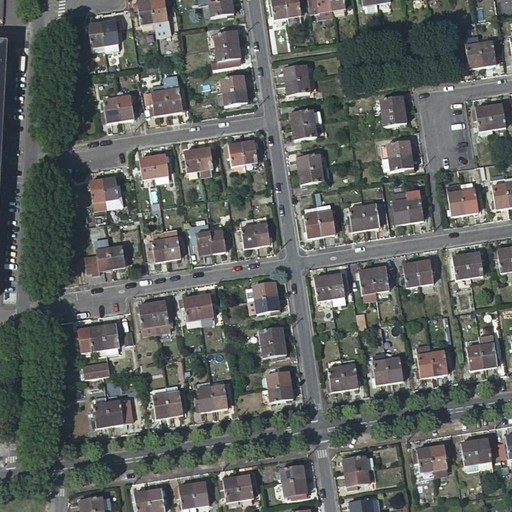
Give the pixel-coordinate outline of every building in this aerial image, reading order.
[(287,21),(284,0),(271,0),(270,0),(273,23),(287,21)] [(298,0),(284,0),(287,21),(301,18),(298,0)] [(318,16),(332,13),(330,0),(306,0),(309,17),(318,16)] [(330,0),(332,13),(333,13),(344,12),(346,11),(344,0),(330,0)] [(362,0),(365,15),(377,14),(376,7),(375,0),(362,0)] [(163,1),(150,3),(154,26),(166,24),(167,24),(165,13),(164,8),(168,8),(167,4),(164,5),(163,1)] [(154,26),(150,3),(136,6),(140,29),(141,28),(154,26)] [(231,3),(208,7),(210,20),(233,17),(231,3)] [(333,20),(332,13),(318,16),(319,22),(333,20)] [(287,21),(288,28),(302,26),(301,18),(287,21)] [(114,24),(101,26),(105,49),(118,47),(114,24)] [(105,49),(101,26),(87,29),(90,51),(105,49)] [(212,38),(215,52),(238,48),(236,34),(212,38)] [(469,73),(482,70),(479,47),(478,40),(464,42),(469,73)] [(479,47),(482,70),(496,68),(495,63),(495,59),(492,45),(479,47)] [(119,54),(118,47),(105,49),(106,56),(119,54)] [(238,48),(215,52),(217,65),(240,61),(238,48)] [(285,85),(308,82),(306,68),(283,72),(285,85)] [(219,82),(222,96),(245,92),(243,78),(219,82)] [(165,91),(180,88),(179,79),(164,81),(165,91)] [(310,95),(308,82),(285,85),(287,99),(310,95)] [(178,91),(164,93),(168,117),(185,114),(183,104),(180,105),(178,91)] [(245,92),(222,96),(224,109),(247,106),(245,92)] [(168,117),(164,93),(163,94),(152,95),(144,96),(146,109),(152,108),(153,110),(149,111),(151,120),(168,117)] [(117,101),(120,124),(133,122),(130,99),(117,101)] [(381,117),(404,114),(402,99),(379,103),(381,117)] [(106,126),(120,124),(117,101),(103,103),(105,117),(105,122),(106,126)] [(502,107),(488,109),(492,133),(506,131),(502,107)] [(492,133),(488,109),(474,111),(478,135),(479,135),(480,140),(493,138),(492,133)] [(315,127),(322,126),(320,114),(313,115),(313,113),(289,117),(291,130),(315,127)] [(406,127),(404,114),(381,117),(383,130),(406,127)] [(315,127),(291,130),(294,144),(317,141),(315,127)] [(240,145),(244,166),(257,164),(254,143),(240,145)] [(386,147),(388,161),(411,158),(409,144),(386,147)] [(231,168),(244,166),(240,145),(225,148),(227,161),(230,160),(231,168)] [(200,173),(209,171),(212,171),(209,150),(196,152),(200,173)] [(186,175),(200,173),(196,152),(183,154),(186,175)] [(164,157),(151,159),(155,180),(165,178),(168,178),(164,157)] [(298,174),(322,171),(320,157),(297,160),(298,174)] [(411,158),(388,161),(390,175),(413,171),(411,158)] [(155,180),(151,159),(138,161),(142,182),(155,180)] [(329,184),(327,170),(322,171),(298,174),(300,188),(329,184)] [(118,180),(102,182),(106,203),(107,210),(123,208),(122,207),(118,180)] [(106,203),(102,182),(89,184),(90,188),(90,192),(92,205),(106,203)] [(472,186),(460,188),(464,217),(478,215),(474,192),(473,193),(472,186)] [(508,210),(505,187),(492,189),(495,213),(508,210)] [(464,217),(460,188),(446,190),(450,219),(464,217)] [(419,193),(405,196),(410,226),(424,224),(419,193)] [(410,226),(405,196),(392,198),(394,210),(390,210),(392,224),(396,224),(396,228),(410,226)] [(92,205),(94,212),(107,210),(106,203),(92,205)] [(376,207),(362,209),(365,232),(379,230),(376,207)] [(327,208),(316,209),(317,216),(328,214),(327,208)] [(317,216),(316,209),(304,211),(304,218),(317,216)] [(365,232),(362,209),(348,211),(350,227),(351,230),(352,234),(365,232)] [(317,216),(320,239),(334,237),(333,233),(336,233),(334,218),(331,219),(330,214),(328,214),(317,216)] [(306,241),(320,239),(317,216),(304,218),(303,218),(306,241)] [(267,226),(254,228),(257,249),(270,247),(267,226)] [(210,235),(208,228),(190,230),(192,244),(197,243),(198,246),(199,257),(213,255),(210,235)] [(257,249),(254,228),(240,230),(244,251),(257,249)] [(177,233),(164,236),(165,242),(177,240),(177,233)] [(210,235),(213,255),(226,253),(225,250),(225,246),(223,233),(210,235)] [(155,265),(168,263),(165,242),(164,236),(153,237),(154,244),(151,244),(154,258),(151,259),(151,261),(155,261),(155,265)] [(165,242),(168,263),(181,261),(180,257),(184,256),(183,253),(180,254),(178,240),(177,240),(165,242)] [(94,244),(95,253),(109,251),(107,242),(94,244)] [(109,251),(112,272),(125,269),(125,265),(124,260),(122,249),(109,251)] [(500,276),(511,274),(511,261),(510,250),(496,252),(500,276)] [(112,272),(109,251),(95,253),(96,259),(84,261),(86,276),(92,275),(99,274),(112,272)] [(466,257),(469,281),(483,279),(479,255),(466,257)] [(456,283),(469,281),(466,257),(452,260),(456,283)] [(430,263),(416,265),(420,288),(433,286),(432,274),(435,273),(433,266),(430,266),(430,263)] [(420,288),(416,265),(403,267),(403,271),(404,275),(406,290),(420,288)] [(385,270),(372,272),(377,302),(388,300),(387,293),(389,293),(386,277),(390,276),(389,273),(386,273),(385,270)] [(377,302),(372,272),(359,274),(360,281),(362,296),(364,296),(365,303),(377,302)] [(341,277),(327,279),(331,302),(344,300),(343,292),(346,292),(345,280),(341,281),(341,277)] [(331,302),(327,279),(313,281),(317,304),(331,302)] [(254,302),(277,299),(275,285),(252,289),(252,291),(254,302)] [(200,322),(201,329),(215,327),(211,306),(210,301),(210,297),(197,299),(200,322)] [(200,322),(197,299),(182,301),(183,305),(184,310),(186,325),(200,322)] [(279,312),(277,299),(254,302),(256,314),(256,316),(270,314),(275,313),(279,312)] [(344,300),(331,302),(332,309),(346,307),(344,300)] [(166,304),(152,306),(155,329),(157,337),(171,335),(166,304)] [(155,329),(152,306),(138,308),(142,331),(155,329)] [(356,316),(358,332),(367,331),(364,315),(356,316)] [(116,326),(103,328),(106,351),(107,357),(118,355),(117,349),(120,349),(117,332),(120,332),(119,329),(117,329),(116,326)] [(130,327),(122,328),(124,342),(132,341),(130,327)] [(106,351),(103,328),(89,330),(92,353),(106,351)] [(259,333),(261,347),(284,343),(282,329),(259,333)] [(489,338),(478,340),(480,348),(483,371),(497,369),(492,340),(489,338)] [(284,343),(261,347),(263,361),(268,360),(269,362),(283,360),(283,358),(286,357),(284,343)] [(416,358),(430,356),(429,346),(415,348),(416,358)] [(483,371),(480,348),(466,350),(469,373),(483,371)] [(430,356),(434,379),(447,377),(444,353),(430,356)] [(385,356),(373,357),(374,364),(386,362),(385,356)] [(420,381),(434,379),(430,356),(416,358),(418,372),(415,373),(416,378),(419,377),(420,381)] [(386,362),(389,385),(403,383),(399,360),(386,362)] [(375,387),(389,385),(386,362),(374,364),(372,365),(375,387)] [(84,368),(86,383),(112,379),(109,364),(84,368)] [(341,369),(345,392),(358,390),(355,367),(341,369)] [(331,394),(345,392),(341,369),(328,371),(330,386),(327,386),(327,391),(331,390),(331,394)] [(266,378),(268,392),(291,388),(289,374),(266,378)] [(224,388),(210,390),(214,413),(228,411),(224,388)] [(291,388),(268,392),(270,405),(293,402),(291,388)] [(214,413),(210,390),(198,392),(197,392),(198,403),(199,408),(196,409),(196,411),(199,410),(200,415),(214,413)] [(166,397),(165,391),(154,392),(154,398),(152,399),(154,413),(151,413),(153,422),(169,419),(166,397)] [(166,397),(169,419),(183,417),(180,395),(178,395),(166,397)] [(106,406),(110,428),(124,426),(120,404),(118,404),(117,399),(106,401),(106,406)] [(96,431),(110,428),(106,406),(96,408),(92,408),(95,424),(92,425),(92,428),(95,427),(96,431)] [(475,441),(478,464),(492,461),(490,449),(489,443),(488,439),(475,441)] [(462,443),(465,466),(478,464),(475,441),(462,443)] [(435,482),(447,480),(446,469),(448,468),(446,459),(445,449),(444,446),(430,448),(434,471),(435,482)] [(430,448),(417,450),(418,453),(419,463),(421,473),(434,471),(430,448)] [(346,459),(343,460),(345,473),(367,470),(372,469),(371,457),(365,458),(365,456),(354,458),(354,455),(345,456),(346,459)] [(479,470),(492,468),(492,461),(478,464),(479,470)] [(281,469),(283,482),(305,479),(303,466),(295,467),(281,469)] [(373,469),(372,469),(367,470),(345,473),(347,487),(349,487),(350,490),(358,489),(357,486),(369,484),(369,482),(375,481),(373,469)] [(434,471),(421,473),(423,483),(435,482),(434,471)] [(240,500),(254,498),(251,475),(237,477),(240,500)] [(227,502),(240,500),(237,477),(224,479),(227,502)] [(283,482),(285,496),(307,493),(305,479),(283,482)] [(195,507),(209,505),(206,482),(192,484),(195,507)] [(183,509),(195,507),(192,484),(179,486),(179,489),(176,490),(177,498),(181,497),(182,509),(183,509)] [(147,511),(162,511),(159,490),(145,492),(147,511)] [(134,511),(147,511),(145,492),(132,494),(134,511)] [(79,501),(80,511),(103,511),(104,511),(101,498),(79,501)] [(352,505),(349,505),(350,511),(372,511),(372,504),(372,502),(360,504),(352,505)]
